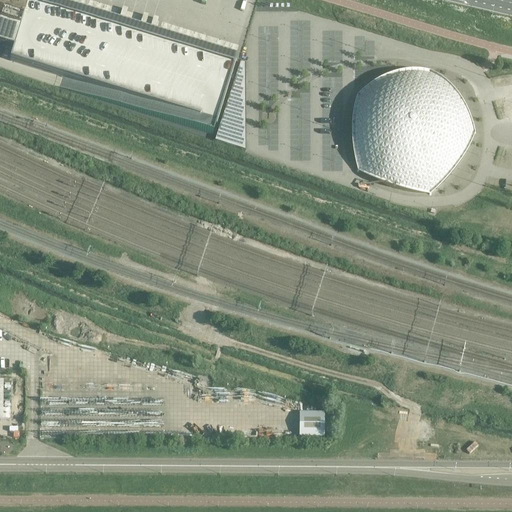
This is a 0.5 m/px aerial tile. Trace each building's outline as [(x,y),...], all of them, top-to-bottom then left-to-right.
[(0,0),(0,41),(16,46),(12,57),(64,74),(60,85),(213,135),(217,124),(238,61),(237,60),(236,61),(47,0),(0,0)] [(240,62),(215,142),(247,152),(245,64),(240,62)] [(472,136),(473,133),(472,127),(469,121),(468,122),(466,116),(467,116),(464,110),(463,108),(462,106),(460,105),(459,103),(458,101),(457,99),(455,97),(453,94),(450,91),(447,88),(442,83),(439,80),(435,76),(430,73),(429,73),(428,73),(426,73),(424,73),(423,73),(421,73),(417,73),(416,73),(414,73),(412,74),(411,74),(409,74),(403,75),(399,76),(397,77),(394,78),(392,78),(390,79),(388,80),(386,81),(384,81),(382,82),(380,83),(378,84),(376,85),(374,86),(371,88),(369,89),(367,90),(365,92),(363,93),(361,94),(359,96),(358,98),(358,100),(357,101),(357,103),(356,104),(356,106),(355,108),(355,110),(354,112),(354,114),(354,116),(353,118),(354,118),(354,126),(353,126),(352,133),(353,140),(354,140),(354,148),(353,148),(354,151),(354,152),(354,154),(355,155),(355,157),(355,159),(356,160),(356,162),(357,164),(357,166),(358,168),(359,170),(359,171),(360,172),(362,172),(363,173),(364,174),(366,175),(369,177),(374,180),(377,182),(379,183),(381,184),(384,185),(386,186),(392,188),(399,190),(403,191),(409,192),(417,193),(421,193),(423,193),(425,193),(426,193),(428,193),(429,193),(430,193),(431,192),(433,191),(434,190),(435,189),(436,188),(439,186),(442,183),(446,179),(450,175),(453,172),(455,169),(464,156),(467,150),(466,150),(469,144),(469,145),(469,144),(472,139),(472,136)] [(0,122),(112,164),(113,162),(0,120),(0,122)] [(3,410),(3,382),(0,381),(0,420),(10,421),(10,410),(3,410)] [(299,437),(324,437),(324,413),(299,413),(299,437)]
